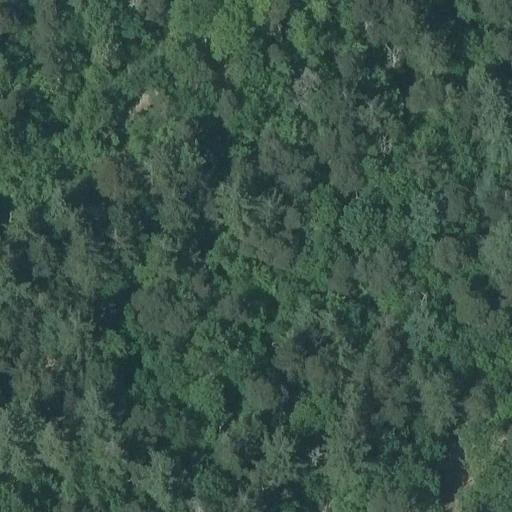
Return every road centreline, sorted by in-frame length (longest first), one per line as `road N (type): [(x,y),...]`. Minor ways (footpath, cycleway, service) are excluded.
road 1 (track): [(0,192),(232,0)]
road 2 (track): [(410,0),(511,107)]
